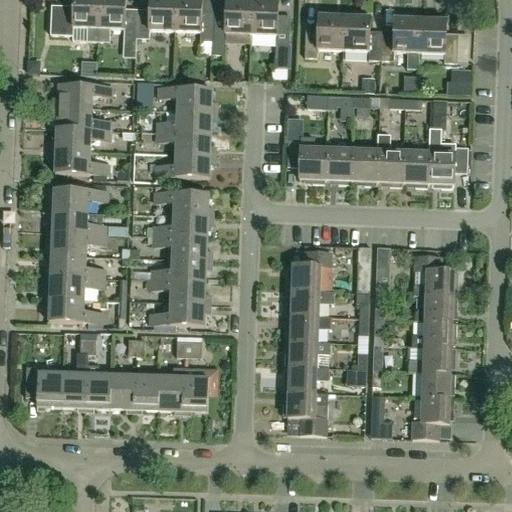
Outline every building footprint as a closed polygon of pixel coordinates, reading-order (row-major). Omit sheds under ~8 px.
[(99,46),(100,0),(75,0),(75,11),(53,10),(52,39),(73,40),(73,44),(88,45),(99,46)] [(100,0),(99,46),(111,46),(111,32),(125,33),(125,42),(137,42),(138,13),(127,12),(127,0),(100,0)] [(151,34),(176,35),(176,0),(152,0),(153,0),(151,0),(151,13),(138,13),(137,42),(151,43),(151,34)] [(214,45),(215,16),(203,15),(203,2),(202,2),(202,0),(176,0),(176,35),(201,36),(201,44),(214,45)] [(227,16),(215,16),(214,45),(213,58),(226,59),(227,37),(252,38),(253,0),(244,0),(229,0),(229,4),(228,4),(227,16)] [(278,1),(253,0),(252,38),(278,39),(277,48),(290,48),(291,19),(279,19),(280,6),(278,6),(278,1)] [(343,54),(344,16),(321,15),(320,18),(319,18),(319,32),(306,32),(305,61),(318,62),(318,53),(343,54)] [(344,16),(343,54),(369,55),(368,63),(381,64),(382,35),(371,35),(371,20),(369,20),(370,17),(344,16)] [(419,57),(420,57),(421,18),(397,17),(397,21),(395,21),(395,35),(382,35),(381,64),(394,64),(394,56),(408,56),(407,72),(419,73),(419,57)] [(421,18),(420,57),(445,58),(445,66),(458,66),(459,37),(447,37),(447,23),(445,23),(446,19),(421,18)] [(273,82),(287,83),(287,73),(273,72),(273,82)] [(450,73),(450,86),(446,86),(446,99),(470,100),(470,74),(450,73)] [(361,95),(374,96),(375,83),(362,83),(361,95)] [(53,103),(53,111),(93,113),(94,101),(113,102),(114,92),(60,89),(59,103),(53,103)] [(180,104),(179,116),(219,117),(219,108),(213,108),(213,95),(160,93),(160,103),(180,104)] [(308,99),(307,113),(329,114),(329,100),(308,99)] [(357,110),(357,101),(340,100),(338,109),(357,110)] [(379,111),(379,101),(372,101),(370,101),(357,101),(357,110),(356,120),(368,121),(369,112),(370,110),(379,111)] [(389,111),(405,112),(405,103),(389,102),(389,111)] [(422,103),(405,103),(405,112),(421,112),(422,103)] [(93,125),(93,113),(53,111),(52,121),(59,121),(58,133),(112,136),(112,126),(93,125)] [(218,126),(219,117),(179,116),(179,128),(159,127),(148,126),(148,136),(159,136),(159,137),(211,139),(212,126),(218,126)] [(112,146),(112,136),(58,133),(58,147),(52,147),(51,155),(92,157),(92,145),(112,146)] [(428,188),(430,133),(429,157),(403,156),(402,187),(416,187),(415,191),(428,192),(428,188)] [(430,133),(428,188),(441,188),(441,192),(453,192),(453,189),(454,189),(454,177),(468,177),(468,153),(455,152),(456,148),(441,147),(442,133),(430,133)] [(178,159),(217,161),(217,152),(211,152),(211,139),(159,137),(158,147),(178,147),(178,159)] [(377,186),(378,139),(377,155),(352,154),(351,185),(364,185),(363,190),(377,190),(377,186)] [(402,191),(402,187),(403,156),(390,156),(391,140),(378,139),(377,186),(389,186),(389,190),(402,191)] [(326,188),(326,184),(327,153),(314,153),(315,142),(301,142),(301,147),(289,146),(288,171),(300,172),(300,183),(312,183),(312,188),(326,188)] [(351,189),(351,185),(352,154),(327,153),(326,184),(338,185),(338,188),(351,189)] [(91,169),(92,157),(51,155),(51,164),(57,164),(56,178),(110,180),(111,169),(91,169)] [(217,170),(217,161),(178,159),(177,172),(157,171),(157,181),(210,183),(210,170),(217,170)] [(48,217),(89,218),(90,206),(109,207),(109,197),(56,195),(55,208),(49,208),(48,217)] [(175,220),(215,222),(215,213),(209,212),(210,200),(156,197),(156,208),(176,209),(175,220)] [(89,218),(48,217),(48,225),(55,225),(54,238),(108,240),(108,231),(89,230),(89,218)] [(215,222),(175,220),(175,233),(155,232),(155,230),(147,231),(146,239),(155,240),(155,242),(208,244),(209,231),(215,231),(215,222)] [(47,251),(47,260),(87,261),(88,249),(107,250),(108,240),(54,238),(53,252),(47,251)] [(208,244),(155,242),(154,252),(174,252),(173,264),(213,265),(214,257),(208,256),(208,244)] [(359,250),(357,297),(370,297),(372,251),(359,250)] [(139,254),(131,254),(131,261),(131,264),(139,264),(139,254)] [(288,294),(293,294),(320,295),(320,294),(321,271),(333,271),(333,257),(306,256),(305,269),(294,269),(293,281),(289,281),(288,294)] [(87,274),(87,261),(47,260),(46,269),(52,269),(52,282),(106,284),(106,274),(87,274)] [(427,299),(426,299),(454,301),(455,289),(459,289),(459,276),(455,276),(455,275),(442,274),(443,261),(415,260),(414,275),(427,276),(427,287),(417,287),(414,290),(414,299),(427,299)] [(213,265),(173,264),(173,276),(148,275),(138,274),(138,283),(152,284),(152,285),(206,288),(207,274),(213,274),(213,265)] [(376,298),(386,298),(389,298),(390,272),(377,271),(376,298)] [(44,303),(85,305),(85,293),(105,294),(106,284),(52,282),(51,295),(45,295),(44,303)] [(171,308),(212,309),(212,300),(206,300),(206,288),(152,285),(152,295),(172,296),(171,308)] [(334,307),(334,295),(320,294),(320,295),(293,294),(292,306),(288,306),(287,320),(292,320),(319,321),(319,320),(319,306),(334,307)] [(359,322),(369,323),(370,297),(357,297),(357,304),(360,306),(359,322)] [(123,318),(142,318),(141,298),(122,299),(123,318)] [(386,298),(376,298),(375,323),(385,323),(385,309),(386,298)] [(454,301),(426,299),(426,314),(419,314),(415,316),(415,325),(426,325),(453,326),(454,314),(458,314),(458,301),(454,301)] [(113,316),(114,303),(100,302),(99,315),(113,316)] [(84,317),(85,305),(44,303),(44,312),(50,312),(50,326),(104,329),(104,318),(84,317)] [(212,309),(171,308),(171,320),(151,319),(150,329),(204,331),(205,318),(211,318),(212,309)] [(318,346),(318,345),(319,332),(331,332),(331,321),(319,320),(319,321),(292,320),(291,332),(287,332),(286,345),(291,345),(318,346)] [(368,348),(369,323),(359,322),(359,348),(368,348)] [(374,348),(383,349),(385,323),(375,323),(374,348)] [(457,326),(453,326),(426,325),(425,339),(413,338),(413,350),(425,351),(425,350),(452,351),(453,340),(457,340),(457,326)] [(88,357),(89,336),(81,336),(80,357),(77,357),(77,379),(63,378),(62,412),(86,413),(87,379),(88,379),(89,357),(88,357)] [(88,357),(89,357),(96,358),(97,337),(89,336),(88,357)] [(184,360),(186,340),(177,340),(176,360),(184,360)] [(186,340),(184,360),(201,361),(202,341),(186,340)] [(136,360),(137,345),(129,345),(129,360),(136,360)] [(137,345),(136,360),(145,361),(145,346),(137,345)] [(290,370),(317,371),(318,358),(330,358),(330,346),(318,345),(318,346),(291,345),(290,358),(286,358),(285,370),(290,370)] [(367,373),(368,348),(359,348),(358,373),(367,373)] [(383,349),(374,348),(373,373),(382,374),(383,349)] [(408,375),(424,376),(424,375),(451,376),(452,365),(456,365),(456,352),(452,351),(425,350),(425,351),(424,364),(409,364),(408,375)] [(38,412),(62,412),(63,378),(39,377),(39,371),(27,370),(26,400),(38,400),(38,412)] [(316,397),(317,371),(290,370),(289,383),(285,383),(284,396),(289,396),(316,397)] [(182,417),(184,372),(174,371),(173,382),(160,382),(158,416),(182,417)] [(184,372),(182,417),(208,418),(209,383),(197,383),(198,372),(184,372)] [(137,381),(136,381),(134,415),(158,416),(160,382),(148,381),(148,373),(137,373),(137,381)] [(367,373),(358,373),(357,387),(367,389),(367,373)] [(382,374),(373,373),(372,390),(381,391),(382,374)] [(424,376),(423,401),(450,402),(451,390),(455,390),(456,377),(451,376),(424,375),(424,376)] [(111,380),(88,379),(87,379),(86,413),(110,414),(111,380)] [(134,415),(136,381),(111,380),(110,414),(134,415)] [(328,397),(316,397),(289,396),(289,409),(284,409),(283,421),(288,421),(288,422),(301,423),(300,441),(327,442),(328,397)] [(385,400),(372,399),(371,441),(393,442),(394,426),(386,425),(385,400)] [(455,402),(450,402),(423,401),(422,426),(413,425),(413,442),(439,443),(440,428),(449,428),(450,415),(454,415),(455,402)]
